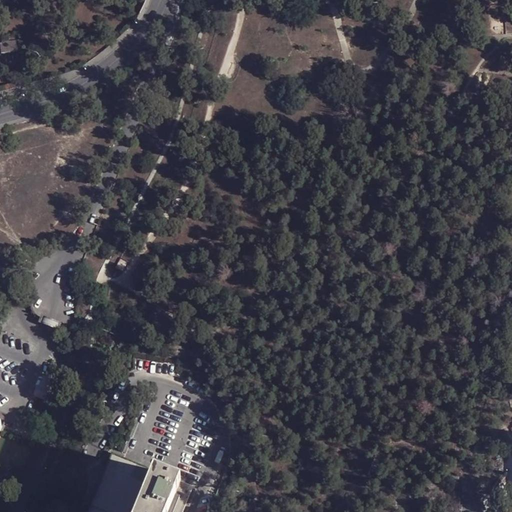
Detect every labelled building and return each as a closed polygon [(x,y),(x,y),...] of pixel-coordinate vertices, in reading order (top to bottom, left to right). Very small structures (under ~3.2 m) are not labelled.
[(0,39),(2,53),(22,51),(21,36),(0,39)] [(23,61),(22,51),(2,53),(3,64),(23,61)] [(59,384),(46,378),(42,388),(39,389),(37,394),(38,397),(51,403),(59,384)] [(102,483),(89,511),(139,511),(157,470),(146,465),(126,457),(122,455),(114,453),(108,467),(102,483)] [(139,511),(169,511),(177,495),(183,481),(157,470),(139,511)] [(175,511),(182,497),(177,495),(169,511),(175,511)]
